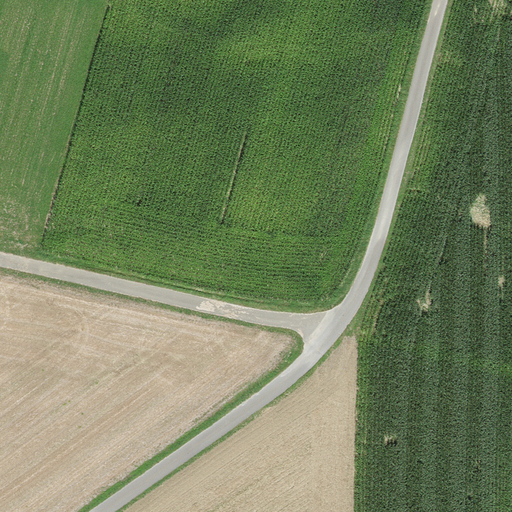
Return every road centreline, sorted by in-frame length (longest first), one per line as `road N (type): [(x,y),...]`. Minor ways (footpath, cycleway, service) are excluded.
road 1 (unclassified): [(98,511),(329,335),(359,289),(439,0)]
road 2 (track): [(329,335),(0,266)]
